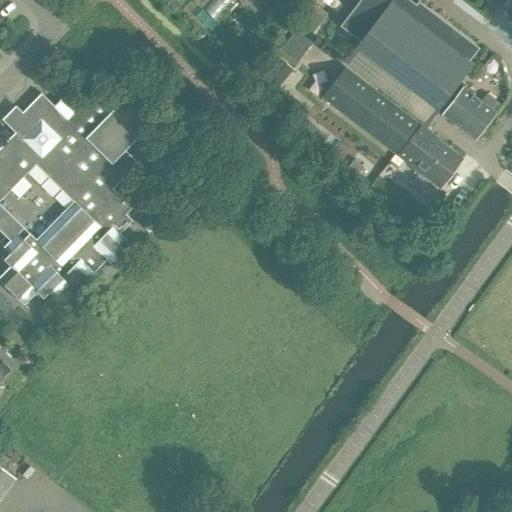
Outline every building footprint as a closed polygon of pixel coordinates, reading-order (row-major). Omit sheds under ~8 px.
[(496,115),(497,115),(464,90),(467,86),(456,78),(479,49),(415,0),(359,0),(339,27),(446,108),(442,116),(477,142),(496,115)] [(297,64),(313,43),(295,30),(280,50),(297,64)] [(419,126),(344,69),(322,98),(397,155),(413,168),(414,172),(419,176),(422,175),(439,188),(462,159),(419,126)] [(125,151),(150,125),(124,99),(111,112),(92,93),(66,119),(41,94),(21,114),(27,120),(0,148),(0,181),(10,191),(35,165),(73,203),(36,240),(29,234),(23,240),(17,234),(3,248),(10,254),(3,260),(10,267),(0,276),(0,282),(24,306),(36,293),(43,299),(49,293),(55,299),(68,286),(74,292),(81,286),(87,292),(101,279),(94,272),(106,260),(112,266),(126,253),(119,247),(126,240),(119,234),(132,221),(125,215),(138,202),(124,188),(118,195),(112,189),(138,164),(125,151)] [(0,226),(11,216),(0,204),(0,226)] [(0,383),(17,366),(2,351),(0,353),(0,383)] [(0,499),(16,479),(0,467),(0,499)]
